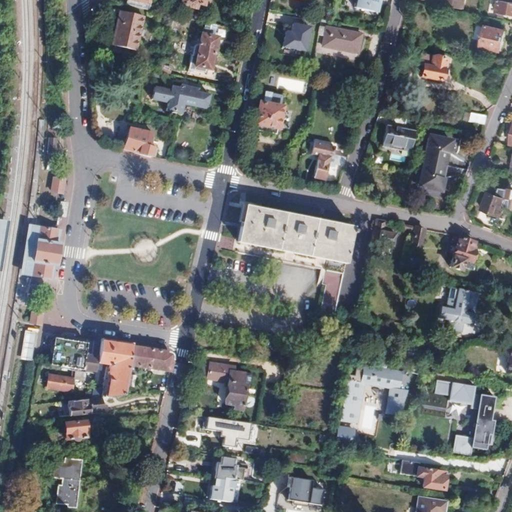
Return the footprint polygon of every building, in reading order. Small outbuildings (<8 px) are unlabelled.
[(126,0),(125,6),(139,9),(147,11),(149,0),(126,0)] [(201,0),(179,0),(179,4),(185,6),(184,8),(196,11),(198,5),(201,6),(201,0)] [(375,0),(353,0),(352,7),(373,11),(375,0)] [(464,0),(440,0),(441,1),(444,2),(443,6),(462,9),(464,0)] [(511,15),(511,3),(496,1),(494,13),(511,15)] [(138,16),(118,12),(111,46),(133,51),(142,17),(138,16)] [(358,33),(293,22),(291,37),(306,40),(308,33),(322,35),(319,46),(354,52),(358,33)] [(220,40),(224,28),(202,23),(199,41),(197,51),(212,55),(215,40),(220,40)] [(504,31),(484,27),(481,41),(478,41),(478,45),(480,46),(480,48),(500,52),(504,31)] [(210,68),(212,55),(197,51),(199,41),(196,40),(195,46),(193,46),(191,54),(192,56),(191,61),(194,62),(192,76),(213,80),(215,69),(210,68)] [(447,59),(421,54),(419,65),(422,66),(419,77),(442,82),(447,59)] [(168,92),(151,88),(149,100),(165,104),(163,112),(178,115),(180,105),(192,108),(193,111),(199,111),(203,108),(206,95),(194,93),(195,90),(178,86),(177,89),(168,87),(168,92)] [(259,105),(280,109),(282,97),(261,93),(259,105)] [(276,129),(280,109),(259,105),(254,125),(255,125),(254,132),(274,136),(275,129),(276,129)] [(468,114),(466,123),(483,126),(484,117),(468,114)] [(405,120),(393,118),(392,124),(404,126),(405,120)] [(413,132),(385,127),(381,146),(390,148),(391,150),(400,151),(401,150),(409,152),(413,132)] [(127,130),(122,150),(149,159),(152,146),(148,145),(150,136),(127,130)] [(457,140),(432,135),(420,190),(445,196),(448,182),(466,180),(469,165),(454,156),(457,140)] [(55,139),(47,139),(46,155),(54,155),(55,139)] [(310,145),(308,153),(317,155),(330,157),(332,149),(310,145)] [(333,164),(342,166),(344,159),(330,157),(317,155),(317,157),(316,157),(311,182),(314,183),(315,179),(322,180),(325,166),(332,167),(333,164)] [(64,181),(63,181),(54,179),(52,192),(62,194),(64,181)] [(494,195),(487,192),(480,210),(499,218),(506,200),(502,198),(503,193),(496,191),(494,195)] [(318,271),(341,275),(350,229),(241,207),(232,255),(277,263),(318,271)] [(0,272),(2,273),(10,222),(3,221),(0,220),(0,272)] [(384,223),(373,220),(369,244),(390,248),(392,235),(382,233),(384,223)] [(20,275),(32,277),(33,271),(35,262),(36,258),(37,246),(38,242),(39,233),(40,227),(28,225),(20,275)] [(62,230),(40,227),(39,233),(38,242),(37,246),(36,258),(35,262),(33,271),(32,277),(54,281),(56,268),(59,269),(59,266),(60,261),(61,251),(62,246),(63,243),(60,243),(62,230)] [(422,230),(414,229),(409,247),(418,249),(422,230)] [(472,243),(451,237),(449,245),(454,247),(451,257),(451,258),(448,268),(458,271),(459,267),(461,261),(471,263),(474,264),(477,253),(470,251),(472,243)] [(461,261),(459,267),(469,270),(471,263),(461,261)] [(341,275),(318,271),(315,286),(322,287),(317,314),(333,317),(341,275)] [(471,304),(474,305),(477,293),(448,287),(444,308),(439,307),(437,318),(446,320),(444,329),(459,332),(461,323),(470,325),(472,314),(469,313),(471,304)] [(29,323),(38,325),(40,316),(31,314),(29,323)] [(31,360),(35,331),(23,330),(20,359),(31,360)] [(78,339),(54,335),(53,339),(49,339),(47,349),(50,350),(48,366),(74,370),(72,380),(93,383),(95,371),(99,343),(86,341),(86,344),(78,343),(78,339)] [(101,391),(91,391),(90,400),(98,399),(121,396),(123,387),(125,374),(127,366),(130,347),(99,343),(95,371),(100,372),(101,364),(110,365),(109,368),(105,367),(101,391)] [(395,365),(396,355),(390,354),(391,347),(375,344),(374,351),(377,352),(382,353),(381,357),(380,362),(395,365)] [(167,353),(130,347),(127,366),(167,372),(171,359),(167,353)] [(398,348),(396,355),(405,357),(407,350),(398,348)] [(224,370),(226,370),(227,367),(208,363),(206,379),(222,382),(224,370)] [(191,364),(188,374),(204,377),(205,367),(191,364)] [(361,382),(364,367),(354,365),(351,381),(361,382)] [(391,372),(364,367),(361,382),(365,383),(388,388),(391,372)] [(251,374),(226,370),(224,370),(222,382),(227,383),(223,404),(233,405),(233,409),(241,411),(244,396),(247,397),(251,374)] [(133,376),(125,374),(123,387),(131,389),(133,376)] [(72,381),(47,377),(45,389),(69,393),(72,381)] [(359,423),(365,383),(361,382),(351,381),(347,380),(341,420),(359,423)] [(471,404),(475,387),(437,381),(436,394),(450,396),(450,401),(471,404)] [(373,387),(371,402),(385,404),(388,389),(373,387)] [(491,396),(477,394),(470,437),(452,434),(449,451),(467,454),(468,446),(482,449),(483,444),(486,444),(491,420),(487,419),(491,396)] [(90,400),(71,402),(71,407),(67,408),(68,417),(83,415),(100,414),(98,399),(90,400)] [(83,415),(68,417),(69,424),(84,422),(83,415)] [(250,424),(207,417),(205,429),(220,432),(218,445),(232,447),(234,437),(247,440),(250,424)] [(86,438),(84,422),(69,424),(63,425),(65,440),(72,440),(73,442),(77,441),(79,439),(86,438)] [(353,433),(338,430),(334,445),(350,449),(353,433)] [(77,460),(63,458),(60,474),(77,477),(76,483),(72,482),(69,501),(86,504),(95,459),(78,456),(77,460)] [(233,459),(221,457),(220,463),(216,463),(212,487),(211,487),(208,501),(229,504),(231,490),(229,489),(230,481),(232,481),(232,480),(237,480),(244,476),(239,469),(234,468),(234,467),(232,467),(233,459)] [(417,469),(417,464),(401,461),(399,474),(420,478),(421,469),(417,469)] [(323,484),(324,478),(318,477),(319,468),(313,467),(311,482),(323,484)] [(440,472),(421,469),(420,478),(423,479),(422,487),(442,490),(444,477),(439,475),(440,472)] [(445,511),(447,504),(419,499),(417,511),(445,511)]
